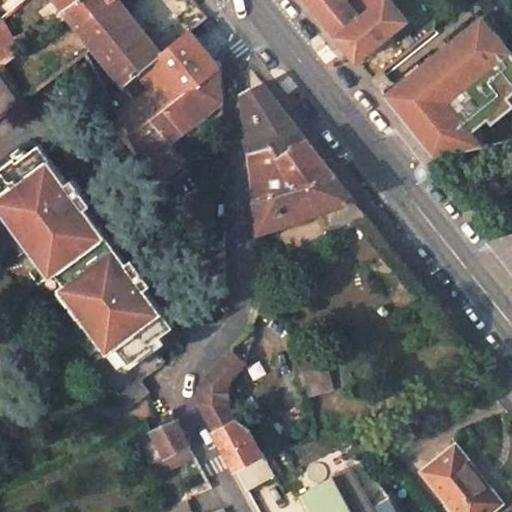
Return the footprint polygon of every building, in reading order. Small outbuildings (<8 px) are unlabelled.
[(22,0),(3,0),(11,9),(22,0)] [(73,0),(54,0),(61,10),(73,0)] [(160,53),(116,0),(73,0),(61,10),(65,15),(120,84),(135,72),(160,53)] [(393,0),(382,0),(360,18),(348,3),(347,0),(306,0),(357,62),(408,22),(392,1),(393,0)] [(0,64),(18,51),(0,18),(0,64)] [(511,58),(478,18),(383,95),(433,157),(482,147),(471,133),(487,121),(490,126),(511,108),(511,107),(508,102),(511,98),(511,58)] [(128,134),(218,67),(204,48),(189,29),(160,53),(135,72),(147,88),(116,113),(128,134)] [(154,183),(182,164),(171,142),(223,103),(218,67),(128,134),(154,183)] [(305,139),(262,84),(242,96),(243,105),(249,104),(271,145),(276,156),(305,139)] [(0,112),(13,103),(0,85),(0,112)] [(271,145),(249,104),(243,105),(249,152),(271,145)] [(334,177),(305,139),(276,156),(271,145),(249,152),(255,201),(334,177)] [(0,211),(18,236),(27,229),(49,258),(64,278),(86,308),(77,314),(105,352),(114,345),(123,358),(127,362),(106,378),(130,409),(149,396),(140,384),(165,365),(159,356),(182,340),(172,328),(142,286),(146,283),(136,270),(132,273),(123,261),(81,206),(72,194),(77,190),(68,177),(63,180),(35,143),(12,160),(10,157),(0,163),(0,211)] [(325,210),(331,231),(365,215),(334,177),(255,201),(259,233),(325,210)] [(77,190),(72,194),(81,206),(86,202),(77,190)] [(27,229),(18,236),(40,265),(49,258),(27,229)] [(128,258),(123,261),(132,273),(136,270),(128,258)] [(280,314),(285,273),(260,271),(259,305),(280,314)] [(64,278),(54,284),(77,314),(86,308),(64,278)] [(386,314),(381,309),(376,313),(381,318),(386,314)] [(199,401),(232,463),(247,490),(317,448),(313,436),(309,425),(261,449),(250,428),(237,420),(229,404),(231,381),(246,362),(254,336),(248,329),(207,377),(199,386),(199,401)] [(114,345),(105,352),(115,364),(123,358),(114,345)] [(330,393),(322,356),(293,363),(301,392),(306,390),(308,398),(330,393)] [(144,467),(166,456),(187,445),(173,420),(150,429),(128,439),(144,467)] [(484,511),(501,499),(456,442),(422,468),(456,511),(484,511)] [(149,477),(193,455),(187,445),(166,456),(144,467),(149,477)] [(305,475),(312,486),(346,467),(340,455),(305,475)] [(359,468),(355,462),(346,467),(312,486),(300,493),(309,511),(393,511),(374,487),(380,483),(365,463),(359,468)]
